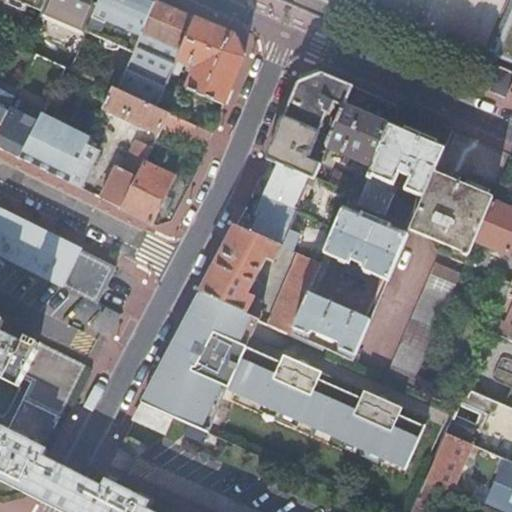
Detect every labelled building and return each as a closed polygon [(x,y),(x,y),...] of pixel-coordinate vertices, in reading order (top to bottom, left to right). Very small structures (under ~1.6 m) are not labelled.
[(27,8),(10,0),(5,0),(4,4),(25,13),(27,8)] [(10,0),(27,8),(40,13),(46,0),(10,0)] [(46,0),(40,13),(85,33),(100,0),(46,0)] [(149,0),(100,0),(85,33),(100,39),(119,47),(134,54),(157,3),(149,0)] [(176,12),(157,3),(134,54),(118,92),(157,109),(168,84),(178,61),(196,20),(176,12)] [(511,64),(511,13),(493,57),(511,64)] [(215,28),(196,20),(178,61),(196,69),(186,92),(224,107),(243,61),(234,36),(215,28)] [(119,47),(100,39),(99,42),(101,45),(104,47),(106,48),(109,49),(113,50),(116,50),(118,50),(119,47)] [(64,67),(35,54),(27,70),(56,84),(64,67)] [(490,91),(509,99),(511,91),(511,73),(500,68),(490,91)] [(292,101),(285,120),(321,134),(328,116),(330,117),(335,106),(344,110),(353,88),(322,74),(299,84),(292,101)] [(0,125),(9,108),(17,90),(0,82),(0,125)] [(168,84),(157,109),(169,114),(213,133),(218,121),(224,107),(186,92),(168,84)] [(344,110),(332,139),(330,144),(328,148),(347,156),(344,162),(351,165),(354,159),(374,168),(399,107),(377,98),(353,88),(344,110)] [(118,92),(112,89),(100,115),(105,117),(107,112),(159,135),(162,128),(169,114),(157,109),(118,92)] [(351,194),(336,231),(323,264),(293,335),(307,341),(309,336),(313,331),(320,334),(319,337),(334,343),(335,341),(341,344),(341,350),(339,355),(354,361),(371,321),(316,298),(332,258),(347,264),(344,271),(370,282),(373,275),(388,282),(407,235),(393,229),(391,228),(390,230),(362,218),(363,216),(354,212),(357,206),(362,204),(385,215),(397,188),(408,192),(423,198),(433,173),(452,130),(437,124),(399,107),(374,168),(367,184),(361,198),(351,194)] [(0,148),(6,152),(20,159),(38,122),(40,118),(35,115),(33,120),(9,108),(0,125),(0,148)] [(213,133),(169,114),(162,128),(206,148),(213,133)] [(278,164),(315,179),(316,177),(321,165),(310,161),(318,140),(330,144),(332,139),(321,134),(285,120),(277,138),(268,160),(278,164)] [(68,182),(86,145),(63,134),(65,128),(60,126),(57,131),(38,122),(20,159),(44,171),(68,182)] [(96,122),(91,134),(100,138),(105,126),(96,122)] [(138,178),(144,164),(152,148),(136,141),(122,170),(117,167),(101,199),(122,209),(138,178)] [(68,182),(82,189),(100,152),(86,145),(68,182)] [(122,209),(152,224),(163,202),(174,179),(144,164),(138,178),(122,209)] [(263,198),(296,213),(308,184),(313,187),(316,180),(315,179),(278,164),(270,182),(263,198)] [(335,171),(330,183),(348,191),(353,178),(335,171)] [(447,179),(433,173),(423,198),(409,230),(465,254),(464,256),(468,258),(476,241),(492,202),(494,199),(447,179)] [(352,192),(351,194),(361,198),(367,184),(353,178),(348,191),(352,192)] [(283,248),(298,214),(296,213),(263,198),(255,216),(258,217),(255,225),(251,234),(283,248)] [(511,209),(492,202),(476,241),(509,256),(511,247),(511,209)] [(0,254),(59,284),(77,249),(41,231),(4,213),(0,219),(0,254)] [(275,262),(283,248),(251,234),(237,228),(220,259),(202,294),(202,295),(253,317),(260,320),(263,314),(260,299),(250,294),(268,259),(275,262)] [(77,249),(59,284),(100,304),(117,269),(77,249)] [(293,335),(323,264),(301,255),(272,325),(293,335)] [(438,264),(389,377),(413,388),(461,275),(438,264)] [(509,290),(511,284),(498,279),(487,304),(501,309),(509,290)] [(511,282),(511,284),(509,290),(511,290),(511,318),(509,326),(496,320),(491,332),(511,340),(511,282)] [(173,418),(203,432),(211,413),(223,386),(263,404),(301,421),(344,439),(382,456),(408,468),(426,427),(400,415),(403,408),(391,403),(391,402),(391,401),(390,401),(390,400),(390,399),(389,399),(389,398),(388,398),(388,397),(387,397),(387,396),(386,396),(385,396),(385,395),(384,395),(383,395),(382,395),(381,395),(380,395),(380,396),(379,396),(378,396),(378,397),(377,397),(374,404),(362,398),(320,380),(323,373),(310,367),(310,366),(310,365),(309,364),(309,363),(308,362),(307,362),(307,361),(306,361),(306,360),(305,360),(304,360),(304,359),(303,359),(302,359),(301,359),(300,359),(300,360),(299,360),(298,360),(297,361),(294,368),(281,362),(241,345),(246,334),(253,317),(202,295),(196,307),(190,322),(188,321),(152,388),(155,389),(162,392),(153,410),(173,418)] [(110,340),(122,317),(108,310),(105,314),(89,330),(110,340)] [(252,337),(260,320),(253,317),(246,334),(252,337)] [(0,378),(19,388),(40,345),(27,339),(24,345),(0,332),(0,331),(5,322),(0,319),(0,378)] [(284,356),(281,362),(294,368),(297,361),(284,356)] [(155,389),(147,407),(153,410),(162,392),(155,389)] [(374,404),(377,397),(365,391),(362,398),(374,404)] [(455,393),(450,404),(458,408),(463,396),(455,393)] [(298,428),(301,421),(263,404),(260,411),(298,428)] [(166,433),(173,418),(153,410),(147,407),(143,405),(136,420),(166,433)] [(211,413),(203,432),(209,435),(218,416),(211,413)] [(46,449),(2,426),(0,429),(0,480),(27,495),(35,499),(44,503),(55,509),(62,511),(150,511),(147,510),(150,502),(130,492),(115,484),(106,480),(102,488),(92,483),(74,473),(62,467),(54,463),(46,459),(42,457),(46,449)] [(489,453),(446,435),(426,481),(442,488),(453,492),(471,451),(486,458),(489,453)] [(379,463),(382,456),(344,439),(340,446),(379,463)] [(511,511),(511,463),(504,460),(484,506),(498,511),(511,511)] [(442,488),(426,481),(413,511),(431,511),(439,494),(442,488)] [(450,499),(453,492),(442,488),(439,494),(450,499)]
